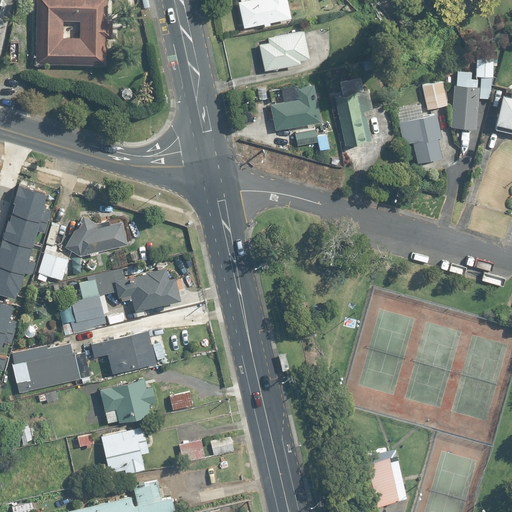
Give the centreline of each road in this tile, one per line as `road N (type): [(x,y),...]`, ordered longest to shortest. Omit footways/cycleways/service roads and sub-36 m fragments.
road 1 (primary): [(212,175),(294,511)]
road 2 (residential): [(212,175),(239,191),(288,195),(511,258)]
road 3 (unclassified): [(22,133),(212,175)]
road 4 (primary): [(175,0),(212,175)]
